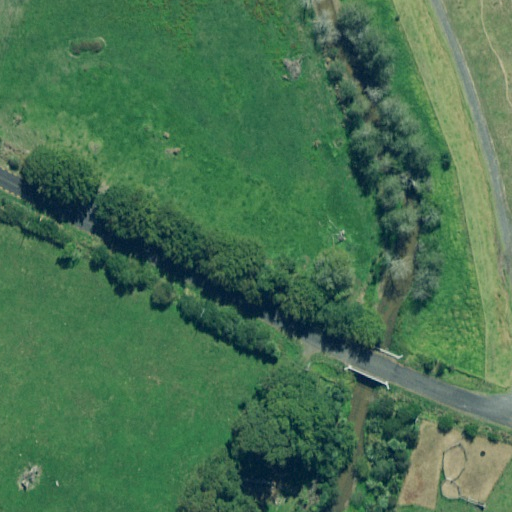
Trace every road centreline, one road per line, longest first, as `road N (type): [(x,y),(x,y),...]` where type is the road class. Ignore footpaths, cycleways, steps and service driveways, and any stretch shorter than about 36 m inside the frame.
road 1 (unclassified): [(0,182),(173,276),(511,417)]
road 2 (track): [(511,229),(477,103),(435,0)]
